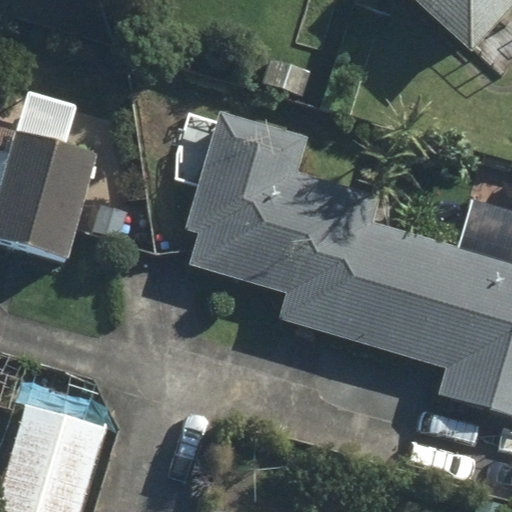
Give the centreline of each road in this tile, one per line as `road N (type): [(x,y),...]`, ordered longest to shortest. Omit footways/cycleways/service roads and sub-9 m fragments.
road 1 (unknown): [(182,350),(441,421)]
road 2 (unknown): [(182,350),(0,293)]
